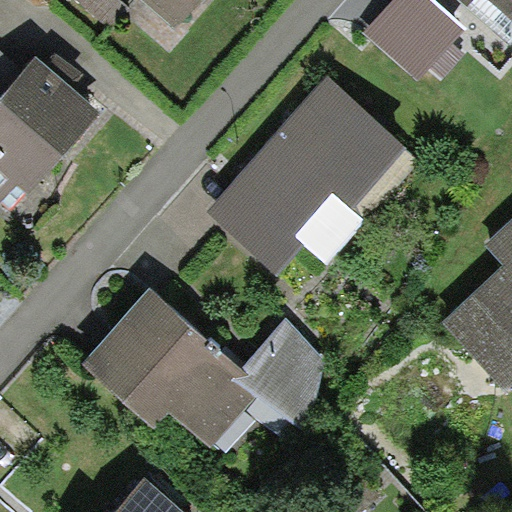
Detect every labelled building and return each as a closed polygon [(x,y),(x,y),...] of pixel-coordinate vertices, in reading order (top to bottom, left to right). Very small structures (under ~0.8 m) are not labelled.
[(124,0),(161,33),(191,0),(124,0)] [(426,0),(417,0),(373,42),(426,97),(474,50),(426,0)] [(511,0),(445,0),(484,34),(511,2),(511,0)] [(22,73),(0,96),(0,191),(12,202),(81,126),(22,73)] [(318,91),(205,212),(268,271),(286,252),(274,241),(323,190),(354,219),(402,169),(318,91)] [(511,222),(476,255),(496,277),(441,327),(501,393),(511,383),(511,359),(491,336),(507,321),(511,326),(511,222)] [(227,387),(139,302),(78,365),(141,426),(156,412),(193,447),(240,399),(227,387)] [(275,338),(227,387),(240,399),(281,439),(307,368),(275,338)] [(347,483),(331,498),(344,511),(351,511),(364,500),(347,483)] [(148,511),(130,496),(116,511),(148,511)]
